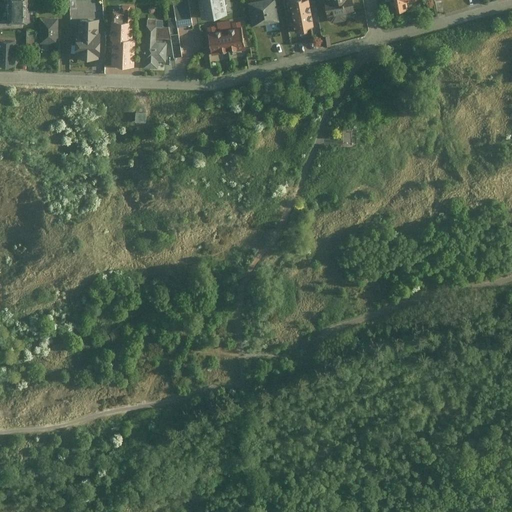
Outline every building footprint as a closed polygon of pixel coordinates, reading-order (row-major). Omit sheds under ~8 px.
[(30,21),(29,0),(6,0),(6,21),(21,21),(30,21)] [(192,24),(187,0),(181,0),(173,2),(176,19),(177,27),(192,24)] [(227,14),(224,0),(198,0),(201,18),(227,14)] [(252,24),(278,20),(274,0),(265,0),(248,3),(252,24)] [(306,26),(314,25),(309,0),(290,0),(296,32),(307,30),(306,26)] [(323,0),(328,25),(346,22),(345,14),(353,12),(350,0),(323,0)] [(387,0),(390,13),(406,9),(404,2),(412,0),(387,0)] [(111,21),(130,22),(130,7),(121,6),(121,12),(112,11),(111,21)] [(58,43),(58,18),(40,18),(40,43),(58,43)] [(78,43),(98,44),(99,44),(100,19),(83,19),(83,35),(79,35),(78,43)] [(177,27),(176,19),(168,20),(171,35),(178,33),(177,27)] [(132,41),(133,22),(130,22),(111,21),(111,40),(112,40),(132,41)] [(169,35),(168,28),(144,27),(144,43),(157,44),(162,44),(162,39),(170,39),(169,35)] [(237,53),(246,52),(241,27),(232,28),(233,32),(216,35),(215,31),(207,33),(212,58),(220,56),(219,53),(237,50),(237,53)] [(178,33),(171,35),(169,35),(170,39),(173,58),(182,56),(178,33)] [(322,37),(324,47),(331,46),(329,35),(322,37)] [(111,66),(135,66),(136,41),(134,41),(132,41),(112,40),(111,66)] [(0,42),(0,50),(11,50),(11,43),(0,42)] [(78,58),(97,58),(98,44),(78,43),(78,58)] [(165,62),(166,44),(162,44),(157,44),(144,43),(143,61),(156,61),(165,62)] [(0,65),(15,65),(15,50),(11,50),(0,50),(0,65)] [(146,113),(135,113),(135,122),(146,123),(146,113)]
